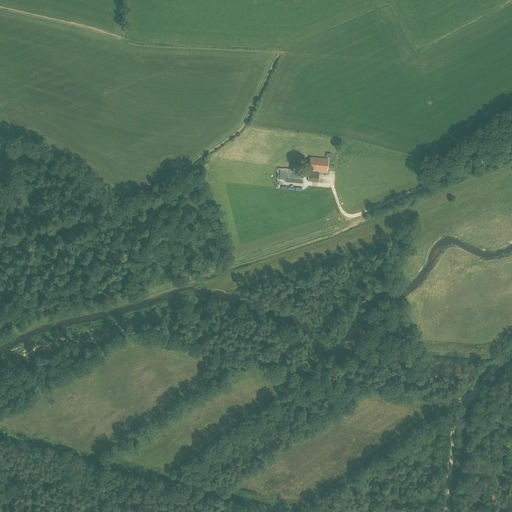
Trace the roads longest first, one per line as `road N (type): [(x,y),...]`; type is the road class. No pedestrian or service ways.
road 1 (track): [(121,322),(453,403)]
road 2 (track): [(333,175),(341,211),(356,215),(511,148)]
road 3 (track): [(453,403),(303,511)]
